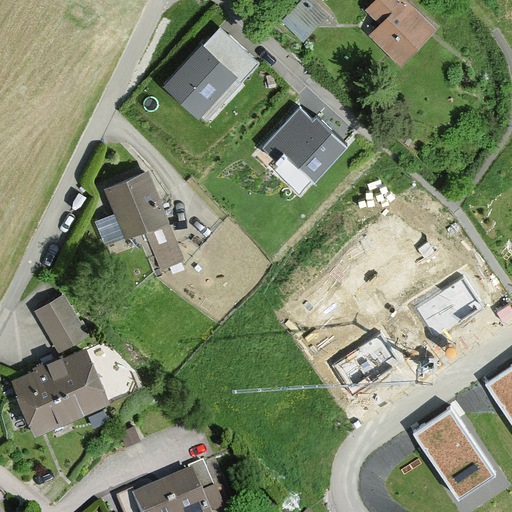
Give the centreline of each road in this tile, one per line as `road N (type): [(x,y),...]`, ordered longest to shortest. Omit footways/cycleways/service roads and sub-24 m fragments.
road 1 (unclassified): [(0,332),(160,0)]
road 2 (residential): [(350,511),(344,474),(355,442),(511,336)]
